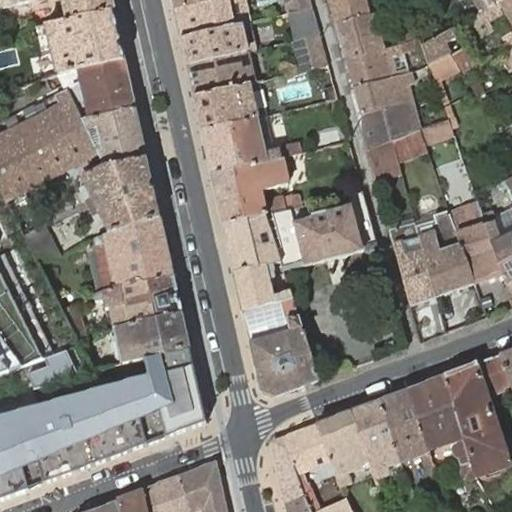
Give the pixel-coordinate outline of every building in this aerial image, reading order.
[(0,0),(0,10),(45,0),(64,0),(69,22),(114,12),(111,0),(0,0)] [(172,0),(175,10),(216,0),(172,0)] [(216,0),(175,10),(182,39),(243,25),(251,23),(246,0),(216,0)] [(287,0),(291,14),(313,8),(311,0),(287,0)] [(365,0),(329,0),(337,24),(369,15),(365,0)] [(511,46),(511,0),(503,0),(491,7),(484,11),(472,18),(482,37),(494,31),(490,22),(507,11),(511,19),(511,31),(503,36),(510,48),(511,47),(511,46)] [(503,0),(477,0),(484,11),(491,7),(503,0)] [(310,38),(321,35),(313,8),(291,14),(299,41),(310,38)] [(114,12),(69,22),(49,26),(60,75),(80,71),(125,61),(114,12)] [(369,15),(337,24),(347,60),(387,49),(377,14),(369,15)] [(430,20),(416,25),(417,30),(421,40),(423,46),(436,39),(430,20)] [(243,25),(248,45),(256,43),(251,23),(243,25)] [(182,39),(188,65),(249,52),(248,45),(243,25),(182,39)] [(409,43),(421,40),(417,30),(406,33),(409,43)] [(456,38),(452,30),(436,39),(423,46),(423,47),(430,65),(451,55),(446,45),(456,38)] [(310,38),(299,41),(308,71),(319,69),(330,66),(321,35),(310,38)] [(446,45),(451,55),(462,49),(456,38),(446,45)] [(387,49),(347,60),(355,88),(394,78),(405,75),(399,55),(423,47),(423,46),(421,40),(409,43),(396,46),(387,49)] [(462,70),(465,74),(474,69),(462,49),(451,55),(462,70)] [(249,52),(188,65),(195,97),(249,85),(256,83),(249,52)] [(430,67),(436,82),(462,70),(451,55),(430,65),(430,67)] [(136,110),(125,61),(80,71),(83,85),(69,91),(84,122),(91,120),(136,110)] [(80,71),(60,75),(69,91),(83,85),(80,71)] [(363,115),(362,130),(368,152),(394,142),(416,133),(407,103),(403,89),(409,87),(406,75),(405,75),(394,78),(355,88),(363,115)] [(256,83),(249,85),(251,91),(263,89),(261,82),(256,83)] [(249,85),(195,97),(203,131),(257,119),(256,112),(251,91),(249,85)] [(50,99),(55,110),(82,163),(100,154),(84,122),(69,91),(50,99)] [(257,119),(269,116),(268,108),(256,112),(257,119)] [(55,110),(0,138),(0,185),(8,201),(82,163),(55,110)] [(147,159),(136,110),(91,120),(84,122),(100,154),(107,167),(108,167),(109,168),(113,166),(113,167),(147,159)] [(257,119),(203,131),(213,175),(258,165),(283,159),(303,155),(301,144),(281,149),(265,153),(257,119)] [(455,136),(449,120),(421,131),(426,147),(455,136)] [(416,133),(394,142),(397,151),(400,163),(428,152),(426,147),(421,131),(416,133)] [(456,140),(437,145),(450,197),(469,192),(456,140)] [(394,142),(368,152),(376,180),(402,172),(400,163),(397,151),(394,142)] [(160,218),(147,159),(113,167),(113,166),(109,168),(108,167),(107,167),(85,178),(89,185),(82,189),(89,202),(95,199),(102,212),(95,215),(106,238),(112,235),(118,232),(160,218)] [(258,165),(213,175),(224,224),(266,214),(269,214),(265,196),(290,190),(283,159),(258,165)] [(365,249),(380,246),(365,192),(350,195),(353,207),(365,249)] [(503,275),(492,243),(486,226),(478,203),(450,213),(476,284),(503,275)] [(365,251),(365,249),(353,207),(313,218),(314,220),(294,226),(305,267),(365,251)] [(282,262),(285,273),(305,267),(294,226),(289,209),(269,214),(266,214),(282,262)] [(421,239),(437,298),(476,284),(450,213),(449,211),(435,216),(436,221),(418,227),(421,239)] [(486,226),(492,243),(511,233),(511,212),(486,224),(486,226)] [(269,266),(282,262),(266,214),(224,224),(235,273),(269,266)] [(89,246),(100,296),(115,290),(140,280),(145,284),(174,279),(160,218),(118,232),(112,235),(106,238),(94,244),(89,246)] [(46,224),(24,234),(39,263),(57,261),(64,258),(46,224)] [(399,228),(390,231),(411,307),(437,298),(421,239),(418,227),(417,224),(399,228)] [(508,286),(511,283),(511,233),(492,243),(503,275),(508,286)] [(235,273),(244,312),(265,306),(277,303),(269,266),(235,273)] [(0,270),(0,378),(44,362),(0,270)] [(182,314),(174,279),(145,284),(140,280),(115,290),(100,296),(96,297),(93,299),(96,304),(102,301),(107,310),(112,309),(116,329),(182,314)] [(275,398),(320,381),(294,298),(277,303),(265,306),(244,312),(251,343),(262,392),(275,398)] [(76,307),(64,312),(78,339),(90,335),(76,307)] [(190,349),(182,314),(116,329),(125,364),(190,349)] [(511,351),(502,356),(511,384),(511,351)] [(446,377),(476,476),(482,474),(483,476),(489,479),(500,476),(504,470),(503,468),(510,466),(486,394),(511,384),(502,356),(446,377)] [(147,382),(0,421),(0,485),(162,418),(167,439),(206,424),(195,372),(168,380),(165,362),(143,366),(147,382)] [(408,391),(429,450),(455,440),(456,445),(453,449),(456,456),(460,459),(460,460),(461,459),(464,469),(464,470),(463,471),(463,472),(463,473),(463,474),(463,475),(463,476),(464,476),(464,477),(465,478),(466,478),(466,479),(467,479),(467,480),(468,480),(469,480),(470,480),(471,480),(472,480),(473,479),(474,479),(474,478),(475,478),(475,477),(476,477),(476,476),(446,377),(408,391)] [(401,463),(430,452),(429,450),(408,391),(380,402),(401,463)] [(381,470),(401,463),(380,402),(351,413),(370,464),(371,466),(374,473),(379,486),(384,484),(382,478),(384,478),(381,470)] [(351,413),(318,425),(341,488),(353,484),(348,472),(370,464),(351,413)] [(318,425),(283,439),(302,489),(312,511),(321,511),(322,509),(311,484),(309,485),(304,474),(323,467),(332,493),(342,489),(341,488),(318,425)] [(312,511),(302,489),(283,439),(273,443),(289,511),(312,511)] [(227,511),(216,464),(181,477),(188,511),(227,511)] [(188,511),(181,477),(145,491),(149,511),(188,511)] [(149,511),(145,491),(118,501),(120,511),(149,511)] [(120,511),(118,501),(87,511),(120,511)] [(352,511),(348,502),(325,511),(352,511)]
